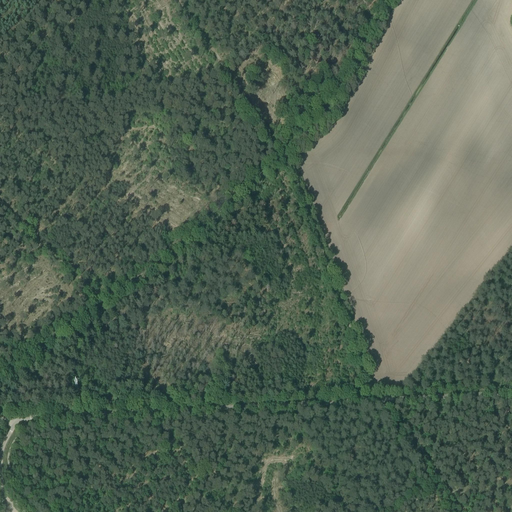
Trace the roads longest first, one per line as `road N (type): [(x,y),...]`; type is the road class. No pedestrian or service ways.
road 1 (unclassified): [(17,418),(511,393)]
road 2 (track): [(285,155),(177,0)]
road 3 (track): [(229,511),(159,412)]
